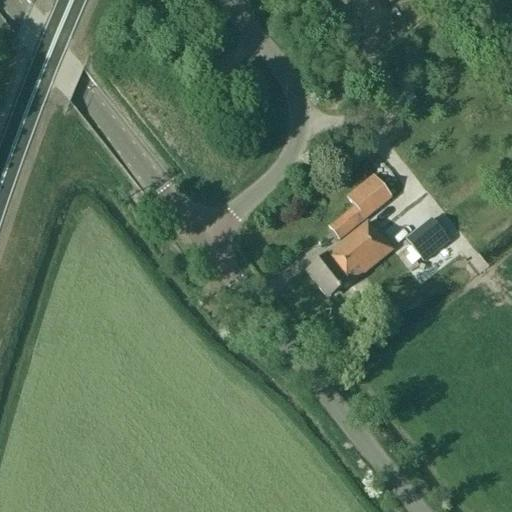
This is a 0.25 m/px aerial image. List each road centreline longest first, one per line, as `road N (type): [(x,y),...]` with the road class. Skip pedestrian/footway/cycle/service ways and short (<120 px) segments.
road 1 (unclassified): [(208,245),(417,511)]
road 2 (unclassified): [(208,245),(275,179),(297,145),(302,114),(285,73),(227,0)]
road 3 (trunk): [(0,190),(72,0)]
road 4 (unclassified): [(82,92),(208,245)]
